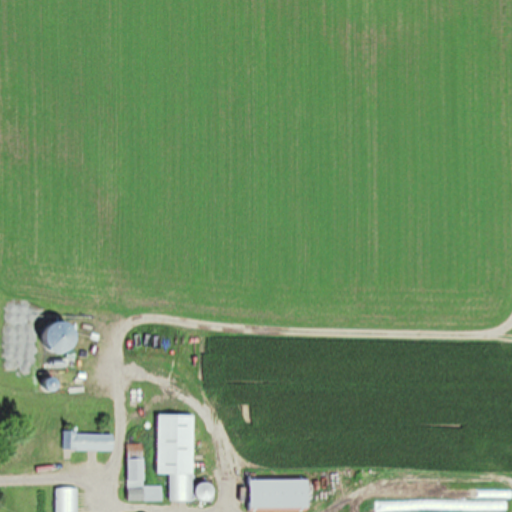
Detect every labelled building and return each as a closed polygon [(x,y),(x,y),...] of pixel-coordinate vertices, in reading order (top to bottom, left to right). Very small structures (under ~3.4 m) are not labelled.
[(159,474),(172,474),(172,500),(194,500),(195,415),(159,415),(159,474)] [(115,450),(115,433),(66,433),(66,450),(115,450)] [(25,434),(25,460),(49,460),(49,449),(58,449),(58,434),(25,434)] [(146,486),(145,443),(128,443),(129,501),(164,501),(163,486),(146,486)] [(251,479),(251,509),(309,509),(309,479),(251,479)] [(78,511),(79,488),(57,488),(56,511),(78,511)]
